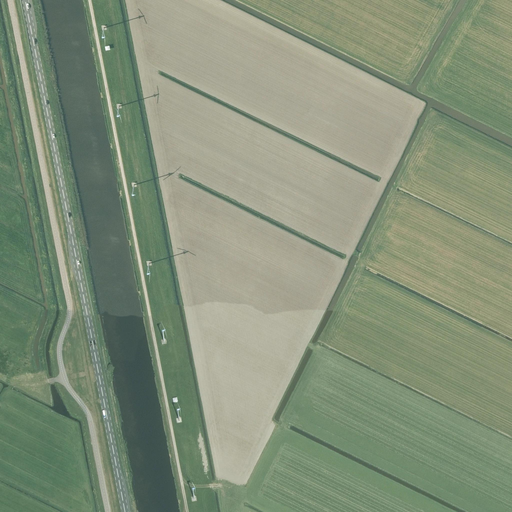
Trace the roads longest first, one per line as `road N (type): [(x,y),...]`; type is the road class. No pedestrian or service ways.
road 1 (unclassified): [(108,511),(90,420),(59,359),(69,305),(9,0)]
road 2 (primary): [(124,511),(24,0)]
